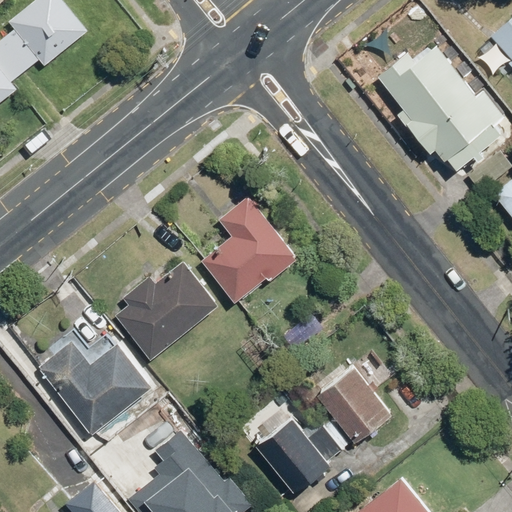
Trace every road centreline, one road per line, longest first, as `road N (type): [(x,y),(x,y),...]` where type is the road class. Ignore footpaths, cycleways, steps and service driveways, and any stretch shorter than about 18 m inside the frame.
road 1 (residential): [(244,50),(511,385)]
road 2 (tertiary): [(244,50),(0,247)]
